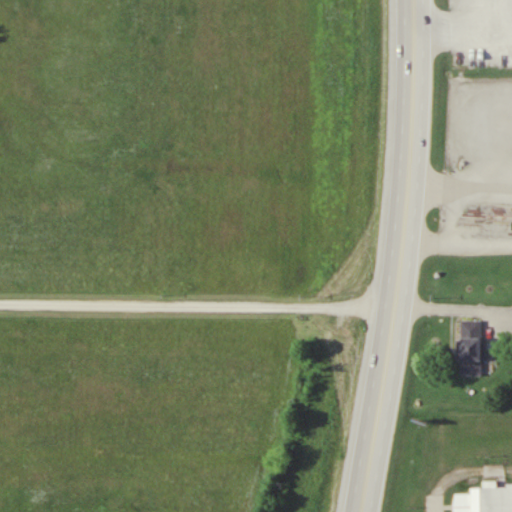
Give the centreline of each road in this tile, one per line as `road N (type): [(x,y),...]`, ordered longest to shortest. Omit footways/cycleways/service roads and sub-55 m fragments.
road 1 (trunk): [(365,511),(415,119),(414,0)]
road 2 (residential): [(395,310),(0,304)]
